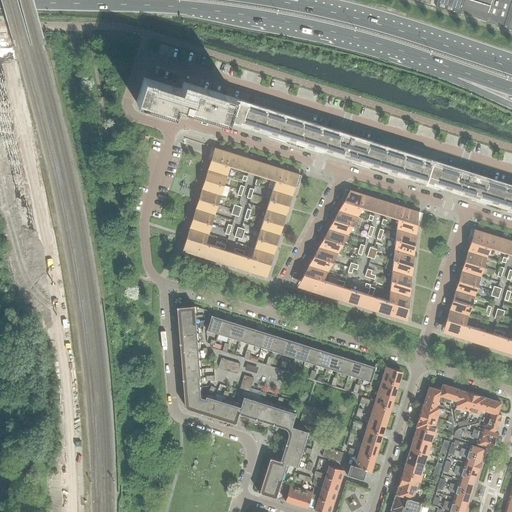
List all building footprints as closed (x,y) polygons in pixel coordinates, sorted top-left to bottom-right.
[(435,0),(434,6),(459,13),(463,0),(435,0)] [(463,0),(459,13),(484,21),(490,0),(463,0)] [(511,0),(490,0),(484,21),(488,23),(511,30),(511,0)] [(180,89),(143,78),(136,102),(145,105),(174,114),(175,111),(176,106),(511,211),(511,184),(183,82),(181,87),(180,89)] [(210,160),(223,164),(227,152),(214,148),(210,160)] [(242,157),(227,152),(223,164),(229,166),(238,169),(242,157)] [(229,166),(223,164),(210,160),(207,170),(226,176),(229,166)] [(285,170),(270,165),(266,178),(275,181),(281,183),(285,170)] [(226,176),(207,170),(204,179),(223,185),(226,176)] [(298,174),(285,170),(281,183),(294,187),(298,174)] [(220,195),(223,185),(204,179),(201,189),(220,195)] [(294,187),(281,183),(275,181),(272,190),(291,196),(294,187)] [(220,195),(201,189),(198,199),(217,205),(220,195)] [(272,190),(269,200),(288,206),(291,196),(272,190)] [(342,202),(357,206),(361,194),(349,190),(342,202)] [(374,198),(361,194),(357,206),(362,208),(370,211),(374,198)] [(214,215),(217,205),(198,199),(195,209),(214,215)] [(288,206),(269,200),(266,209),(285,216),(288,206)] [(362,208),(357,206),(342,202),(338,211),(357,217),(362,208)] [(402,221),(406,208),(393,204),(389,216),(397,219),(402,221)] [(418,212),(406,208),(402,221),(416,225),(418,212)] [(214,215),(195,209),(192,218),(211,224),(214,215)] [(266,209),(263,219),(282,225),(285,216),(266,209)] [(338,211),(333,220),(352,226),(357,217),(338,211)] [(208,234),(211,224),(192,218),(189,228),(208,234)] [(282,225),(263,219),(260,229),(279,235),(282,225)] [(416,225),(402,221),(397,219),(396,229),(415,235),(416,225)] [(352,226),(333,220),(328,229),(347,235),(352,226)] [(208,234),(189,228),(186,237),(202,242),(205,243),(208,234)] [(260,229),(257,239),(276,245),(279,235),(260,229)] [(328,229),(323,238),(342,244),(347,235),(328,229)] [(395,239),(414,245),(415,235),(396,229),(395,239)] [(488,234),(474,229),(470,241),(484,246),(488,234)] [(488,234),(484,246),(498,251),(502,238),(488,234)] [(198,255),(202,242),(186,237),(182,250),(198,255)] [(342,244),(323,238),(318,247),(337,253),(342,244)] [(276,245),(257,239),(253,248),(273,254),(276,245)] [(413,256),(414,245),(395,239),(394,250),(413,256)] [(205,243),(202,242),(198,255),(212,260),(219,248),(205,243)] [(489,248),(482,246),(470,242),(467,251),(486,257),(489,248)] [(318,247),(313,256),(332,262),(337,253),(318,247)] [(251,258),(254,259),(270,264),(273,254),(253,248),(251,258)] [(392,260),(412,266),(413,256),(394,250),(392,260)] [(486,257),(467,251),(464,261),(483,267),(486,257)] [(234,266),(250,271),(254,259),(251,258),(238,254),(238,255),(234,266)] [(332,262),(313,256),(308,265),(327,271),(332,262)] [(270,264),(254,259),(250,271),(266,276),(270,264)] [(411,276),(412,266),(392,260),(391,270),(411,276)] [(480,277),(483,267),(464,261),(461,271),(480,277)] [(303,275),(318,279),(322,281),(322,280),(327,271),(308,265),(303,275)] [(390,281),(410,287),(411,276),(391,270),(390,281)] [(480,277),(461,271),(458,280),(477,286),(480,277)] [(314,291),(318,279),(303,275),(296,286),(314,291)] [(318,279),(314,291),(329,296),(335,285),(335,284),(322,280),(322,281),(318,279)] [(474,296),(477,286),(458,280),(454,290),(474,296)] [(408,297),(410,287),(390,281),(389,291),(408,297)] [(346,302),(360,306),(367,294),(350,289),(346,302)] [(474,296),(454,290),(451,300),(471,306),(474,296)] [(393,302),(407,307),(408,297),(389,291),(388,301),(393,302)] [(389,315),(393,302),(388,301),(377,297),(373,310),(389,315)] [(468,316),(471,306),(451,300),(448,309),(468,316)] [(406,320),(407,307),(393,302),(389,315),(406,320)] [(176,309),(177,316),(194,315),(193,306),(178,307),(177,307),(177,308),(176,308),(176,309)] [(468,316),(448,309),(445,319),(465,325),(468,316)] [(177,325),(194,324),(194,318),(194,315),(177,316),(177,319),(177,325)] [(206,330),(217,334),(222,319),(211,316),(206,330)] [(228,337),(233,323),(222,319),(217,334),(228,337)] [(457,336),(461,324),(445,319),(441,332),(457,336)] [(239,341),(243,326),(233,323),(228,337),(239,341)] [(194,324),(177,325),(178,334),(195,333),(194,324)] [(472,341),(479,329),(461,324),(457,336),(472,341)] [(250,344),(254,329),(243,326),(239,341),(250,344)] [(261,348),(265,333),(254,329),(250,344),(261,348)] [(195,333),(178,334),(178,335),(179,343),(196,342),(195,334),(195,333)] [(261,348),(271,351),(276,336),(265,333),(261,348)] [(494,348),(510,353),(511,345),(511,339),(498,335),(494,348)] [(271,351),(282,354),(287,340),(276,336),(271,351)] [(282,354),(293,358),(298,343),(287,340),(282,354)] [(196,342),(179,343),(179,348),(179,352),(197,351),(196,347),(196,342)] [(293,358),(304,361),(309,346),(298,343),(293,358)] [(304,361),(315,365),(320,350),(309,346),(304,361)] [(330,353),(320,350),(315,365),(326,368),(330,353)] [(197,351),(179,352),(180,361),(197,360),(197,351)] [(326,368),(337,371),(341,357),(330,353),(326,368)] [(337,371),(347,375),(352,360),(341,357),(337,371)] [(197,360),(180,361),(180,362),(181,370),(198,369),(197,361),(197,360)] [(347,375),(358,378),(363,363),(352,360),(347,375)] [(255,374),(257,365),(246,363),(244,372),(255,374)] [(375,367),(363,363),(358,378),(370,382),(375,367)] [(385,366),(381,379),(397,384),(400,374),(399,371),(385,366)] [(198,369),(181,370),(181,375),(182,379),(197,378),(199,378),(198,374),(198,369)] [(197,378),(182,379),(182,389),(183,390),(191,389),(190,388),(198,387),(197,378)] [(381,379),(378,391),(393,396),(397,384),(381,379)] [(442,384),(441,388),(439,395),(444,397),(443,400),(448,402),(450,398),(450,400),(453,400),(457,389),(442,384)] [(196,394),(199,393),(198,388),(198,387),(190,388),(191,389),(183,390),(184,404),(184,405),(184,406),(185,407),(186,408),(186,409),(187,409),(188,409),(191,410),(196,394)] [(436,404),(439,395),(441,388),(440,387),(437,389),(428,387),(423,404),(443,410),(444,406),(436,404)] [(471,393),(457,389),(453,400),(454,401),(452,406),(455,406),(453,413),(455,414),(457,408),(459,409),(460,408),(466,409),(471,393)] [(378,391),(374,403),(389,408),(393,396),(378,391)] [(196,394),(191,410),(200,413),(205,399),(199,398),(199,393),(196,394)] [(479,409),(481,409),(485,398),(471,393),(466,409),(473,412),(473,413),(475,414),(474,416),(477,417),(479,409)] [(205,399),(200,413),(209,416),(214,399),(205,397),(205,399)] [(238,414),(255,419),(260,403),(242,397),(239,407),(238,414)] [(500,402),(485,398),(481,409),(490,412),(496,414),(500,402)] [(214,399),(209,416),(210,416),(218,419),(223,402),(215,400),(214,399)] [(223,402),(218,419),(226,421),(231,405),(223,402)] [(270,424),(275,407),(260,403),(255,419),(270,424)] [(374,403),(370,415),(386,420),(389,408),(374,403)] [(419,414),(435,420),(437,413),(439,413),(439,411),(445,413),(445,410),(443,410),(423,404),(422,403),(419,414)] [(235,423),(238,414),(239,407),(231,405),(226,421),(234,424),(235,424),(235,423)] [(286,430),(287,431),(291,427),(290,426),(294,413),(275,407),(270,424),(281,427),(282,427),(283,428),(284,428),(285,429),(286,430)] [(501,415),(496,414),(490,412),(485,427),(496,431),(501,415)] [(415,426),(416,427),(439,433),(440,431),(435,429),(435,427),(433,426),(435,420),(419,414),(415,426)] [(370,415),(366,427),(382,432),(386,420),(370,415)] [(497,431),(496,431),(485,427),(482,426),(480,431),(475,429),(473,433),(494,440),(497,431)] [(285,443),(301,449),(307,432),(301,430),(296,429),(291,427),(287,431),(287,432),(287,433),(287,435),(287,436),(287,437),(287,438),(285,443)] [(366,427),(362,439),(378,444),(382,432),(366,427)] [(438,436),(439,433),(416,427),(413,437),(429,442),(431,435),(432,436),(433,434),(438,436)] [(472,437),(478,439),(476,444),(491,449),(494,440),(473,433),(472,437)] [(428,450),(426,449),(429,442),(413,437),(409,449),(432,456),(433,454),(427,452),(428,450)] [(378,444),(362,439),(358,452),(374,457),(378,444)] [(296,467),(301,449),(285,443),(279,461),(286,464),(296,467)] [(470,445),(468,450),(460,448),(458,452),(481,459),(484,450),(470,445)] [(431,458),(432,456),(409,449),(406,460),(422,465),(424,458),(426,459),(426,456),(431,458)] [(358,452),(355,464),(370,469),(374,457),(358,452)] [(479,468),(481,459),(458,452),(457,455),(465,458),(464,463),(479,468)] [(282,475),(286,464),(279,461),(270,458),(269,458),(269,459),(265,470),(282,475)] [(419,472),(422,465),(406,460),(402,471),(425,478),(426,476),(420,474),(421,472),(419,472)] [(476,476),(479,468),(464,463),(462,468),(454,466),(453,469),(476,476)] [(370,469),(355,464),(354,465),(349,464),(346,475),(362,480),(365,470),(370,471),(370,469)] [(329,466),(325,477),(340,482),(343,470),(329,466)] [(460,476),(458,480),(473,485),(476,476),(453,469),(452,473),(460,476)] [(278,488),(282,475),(265,470),(261,483),(278,488)] [(399,483),(415,488),(417,481),(418,481),(419,479),(425,480),(425,478),(402,471),(399,483)] [(325,477),(321,488),(336,493),(340,482),(325,477)] [(470,494),(473,485),(458,480),(457,485),(449,483),(448,487),(470,494)] [(275,498),(278,488),(261,483),(259,491),(259,492),(259,493),(260,493),(275,498)] [(412,495),(415,488),(399,483),(398,485),(395,494),(418,501),(419,499),(413,497),(414,495),(412,495)] [(296,504),(300,489),(289,486),(285,501),(296,504)] [(454,493),(453,498),(468,503),(470,494),(448,487),(447,490),(454,493)] [(321,488),(318,499),(333,504),(336,493),(321,488)] [(296,504),(307,508),(312,493),(300,489),(296,504)] [(418,501),(395,494),(394,494),(393,497),(390,506),(389,510),(393,511),(392,511),(418,511),(421,502),(418,501)] [(465,511),(468,503),(453,498),(451,503),(444,500),(442,504),(465,511)] [(330,511),(333,504),(318,499),(314,510),(320,511),(330,511)]
